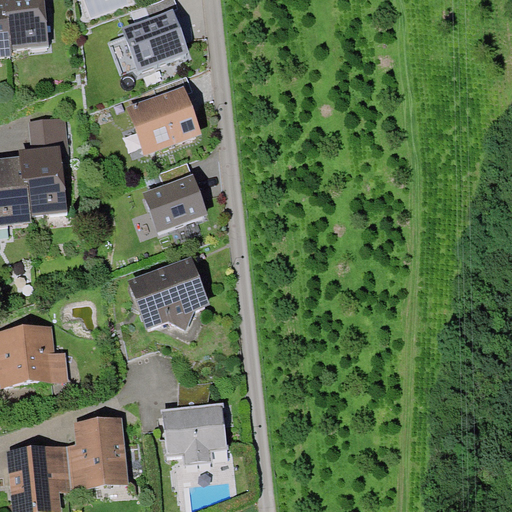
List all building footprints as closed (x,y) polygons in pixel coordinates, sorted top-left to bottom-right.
[(0,0),(0,1),(0,0),(0,70),(16,69),(15,57),(53,54),(49,1),(55,0),(0,0)] [(137,31),(121,37),(137,81),(187,63),(171,19),(178,17),(171,0),(162,0),(130,12),(137,31)] [(184,99),(128,120),(146,167),(202,146),(184,99)] [(18,164),(0,165),(0,234),(31,232),(30,222),(74,218),(66,121),(29,124),(32,159),(18,160),(18,164)] [(191,266),(126,289),(144,341),(210,319),(191,266)] [(47,326),(0,331),(0,377),(1,385),(28,382),(30,403),(48,401),(46,385),(68,383),(64,352),(50,353),(47,326)] [(225,409),(162,416),(167,460),(186,458),(188,472),(214,469),(213,462),(232,460),(225,409)] [(74,450),(6,456),(10,511),(59,511),(59,494),(129,488),(123,421),(73,427),(74,450)]
